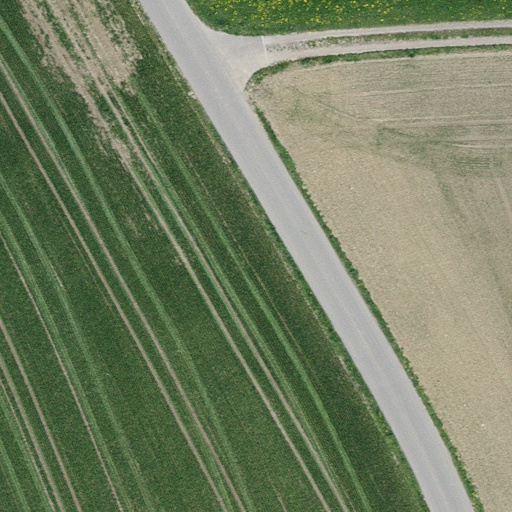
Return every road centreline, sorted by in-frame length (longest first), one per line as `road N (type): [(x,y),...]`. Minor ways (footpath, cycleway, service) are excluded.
road 1 (unclassified): [(452,511),(365,340),(160,0)]
road 2 (track): [(511,37),(317,44),(204,71)]
